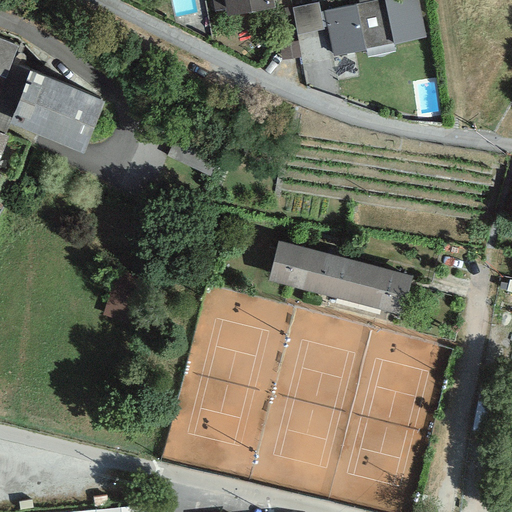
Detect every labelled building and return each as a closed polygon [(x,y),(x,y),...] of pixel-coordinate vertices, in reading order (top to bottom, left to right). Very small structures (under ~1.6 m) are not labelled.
[(271,0),(223,0),(227,16),(273,9),(271,0)] [(383,0),(375,0),(323,11),(333,56),(366,50),(366,49),(392,43),(383,0)] [(418,0),(383,0),(392,43),(393,45),(426,38),(418,0)] [(318,3),(292,8),(297,35),(323,30),(318,3)] [(0,92),(17,47),(0,39),(0,92)] [(104,102),(30,72),(9,124),(83,154),(104,102)] [(412,278),(278,242),(268,281),(402,318),(412,278)]
